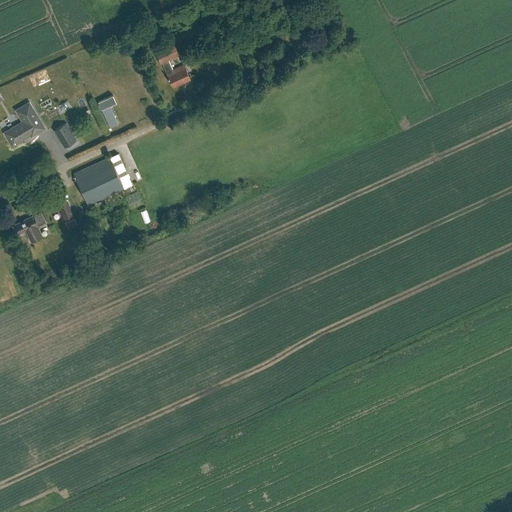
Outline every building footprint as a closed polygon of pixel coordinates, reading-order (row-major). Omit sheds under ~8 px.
[(182,64),(173,69),(168,58),(177,54),(172,44),(155,52),(160,62),(161,62),(172,85),(175,83),(176,85),(189,79),(182,64)] [(23,121),(4,132),(11,145),(27,135),(26,134),(29,132),(31,135),(44,128),(29,102),(16,109),(23,121)] [(66,122),(56,129),(62,139),(66,146),(76,140),(72,133),(66,122)] [(73,173),(87,204),(123,188),(110,157),(73,173)] [(66,199),(56,203),(64,222),(74,217),(66,199)] [(37,226),(45,222),(41,212),(24,219),(24,220),(14,224),(18,233),(25,229),(30,241),(41,235),(37,226)]
